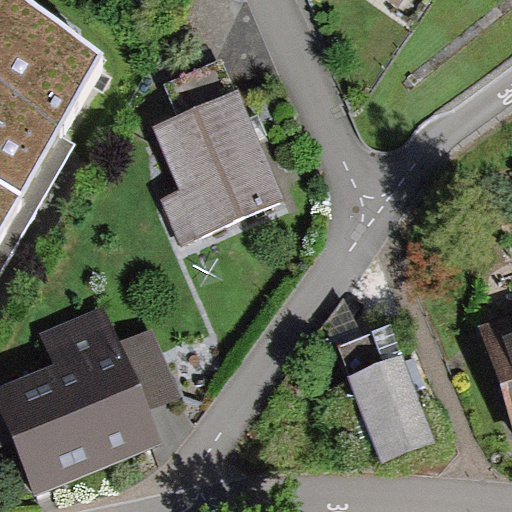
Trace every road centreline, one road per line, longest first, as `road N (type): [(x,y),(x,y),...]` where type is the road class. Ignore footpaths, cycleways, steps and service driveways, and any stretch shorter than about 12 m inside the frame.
road 1 (residential): [(376,213),(222,427),(190,486),(195,511)]
road 2 (residential): [(511,507),(298,499),(207,511)]
road 3 (residential): [(376,213),(351,179),(269,0)]
road 4 (residential): [(511,86),(422,156),(376,213)]
